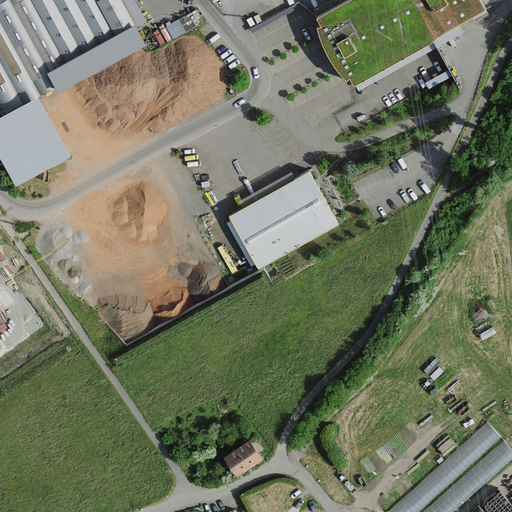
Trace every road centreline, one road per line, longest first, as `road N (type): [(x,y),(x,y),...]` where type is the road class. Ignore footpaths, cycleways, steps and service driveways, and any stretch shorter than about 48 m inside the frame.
road 1 (unclassified): [(280,463),(288,428),(382,312),(511,41)]
road 2 (unclassified): [(0,197),(16,210),(41,209),(253,96),(259,70),(233,36)]
road 3 (track): [(187,499),(178,472),(0,218)]
road 4 (unknown): [(312,140),(435,49)]
road 5 (unknown): [(463,103),(446,144),(365,201)]
road 6 (residential): [(153,511),(232,488),(280,463)]
